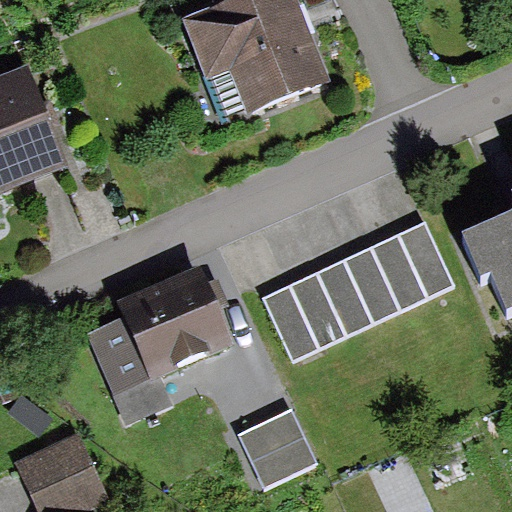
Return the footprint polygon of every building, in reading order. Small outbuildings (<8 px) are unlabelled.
[(301,18),(293,0),(252,0),(185,27),(209,81),(232,72),(251,117),(330,86),(301,18)] [(26,71),(0,81),(0,200),(18,194),(68,174),(26,71)] [(511,203),(510,204),(511,208),(511,221),(461,244),(479,285),(491,280),(511,328),(511,203)] [(423,229),(266,304),(295,364),(452,289),(423,229)] [(203,271),(118,305),(128,329),(92,343),(129,432),(174,413),(161,381),(235,351),(215,302),(203,271)] [(290,415),(242,440),(266,486),(314,461),(290,415)] [(114,511),(83,440),(17,470),(35,511),(114,511)]
